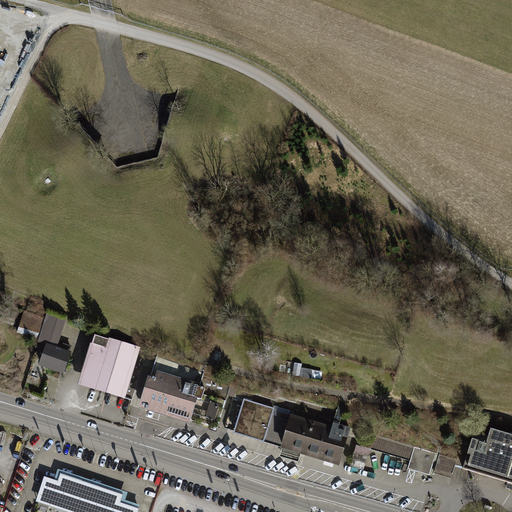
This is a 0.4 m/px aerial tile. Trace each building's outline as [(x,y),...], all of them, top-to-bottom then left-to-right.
[(220,116),(176,102),(160,155),(204,169),(220,116)] [(109,157),(73,120),(38,154),(74,191),(109,157)] [(159,160),(119,169),(129,212),(169,203),(159,160)] [(26,314),(19,332),(38,339),(36,343),(46,346),(39,366),(64,375),(73,351),(58,346),(67,321),(49,315),(46,322),(26,314)] [(81,389),(126,402),(141,352),(96,339),(81,389)] [(299,368),(290,367),(288,377),(298,379),(299,368)] [(323,374),(303,371),(302,380),(322,383),(323,374)] [(166,414),(190,421),(195,401),(200,403),(204,390),(199,388),(200,385),(156,372),(153,381),(147,379),(139,406),(144,407),(143,411),(165,418),(166,414)] [(301,459),(340,471),(352,432),(333,426),(333,429),(245,403),(244,404),(240,403),(237,412),(242,413),(235,436),(281,450),(281,453),(282,453),(281,458),(299,464),(301,459)] [(220,409),(211,406),(206,423),(215,426),(220,409)] [(361,434),(351,467),(364,471),(370,451),(411,463),(409,472),(432,478),(432,476),(451,481),(457,462),(361,434)] [(511,440),(491,434),(488,441),(475,437),(464,475),(508,488),(506,492),(511,494),(511,440)] [(38,504),(61,511),(138,511),(140,508),(126,503),(129,496),(59,473),(56,483),(46,479),(38,504)] [(377,477),(363,473),(361,479),(375,483),(377,477)]
